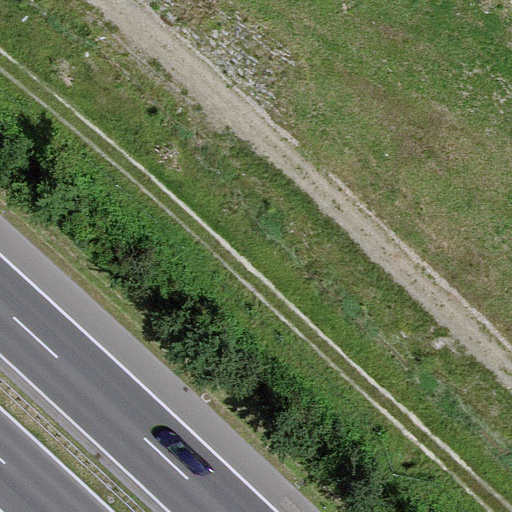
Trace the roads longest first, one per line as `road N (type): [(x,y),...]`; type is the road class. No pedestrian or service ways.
road 1 (track): [(479,511),(218,264),(0,77)]
road 2 (motorway): [(220,511),(0,312)]
